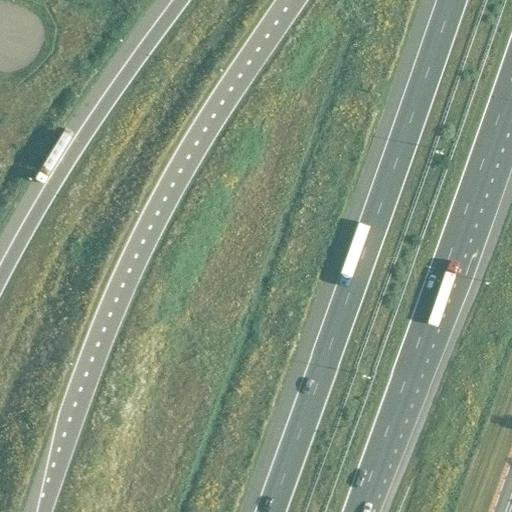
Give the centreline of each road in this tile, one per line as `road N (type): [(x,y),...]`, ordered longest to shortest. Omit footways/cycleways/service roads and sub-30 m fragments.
road 1 (motorway): [(298,0),(184,173),(126,289),(42,511)]
road 2 (motorway): [(450,0),(271,511)]
road 3 (motorway): [(356,511),(511,66)]
road 4 (motorway): [(179,0),(65,156),(0,283)]
